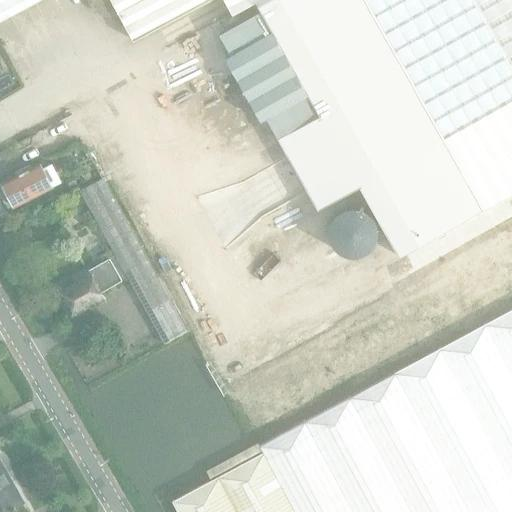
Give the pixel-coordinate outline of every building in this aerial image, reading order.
[(0,0),(0,21),(38,0),(0,0)] [(88,0),(92,7),(101,2),(106,7),(109,9),(117,8),(134,40),(207,0),(224,0),(233,15),(256,2),(259,0),(88,0)] [(261,10),(219,34),(231,55),(228,56),(264,120),(267,118),(318,210),(360,186),(399,256),(511,193),(511,0),(259,0),(256,2),(261,10)] [(51,156),(79,141),(68,119),(40,133),(51,156)] [(13,204),(49,185),(38,164),(33,167),(31,164),(18,171),(20,174),(0,185),(6,198),(9,197),(13,204)] [(102,178),(80,190),(164,344),(187,331),(104,180),(103,178),(102,178)] [(99,293),(119,280),(108,259),(87,271),(86,270),(72,279),(73,281),(59,291),(63,298),(62,300),(69,312),(71,311),(72,314),(86,306),(88,307),(89,309),(103,300),(99,293)] [(511,511),(511,308),(259,445),(262,450),(263,452),(295,511),(511,511)] [(295,511),(263,452),(172,501),(178,511),(295,511)] [(0,511),(5,511),(23,503),(8,478),(5,479),(0,470),(0,511)]
